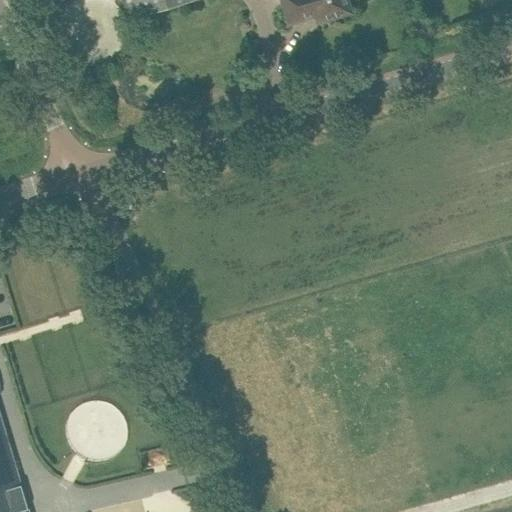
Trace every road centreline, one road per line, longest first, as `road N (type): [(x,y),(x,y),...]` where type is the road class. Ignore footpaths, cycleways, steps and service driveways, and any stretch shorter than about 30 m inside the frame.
road 1 (tertiary): [(88,172),(511,49)]
road 2 (unclassified): [(251,511),(88,172)]
road 3 (unclassified): [(88,172),(54,125),(0,9)]
